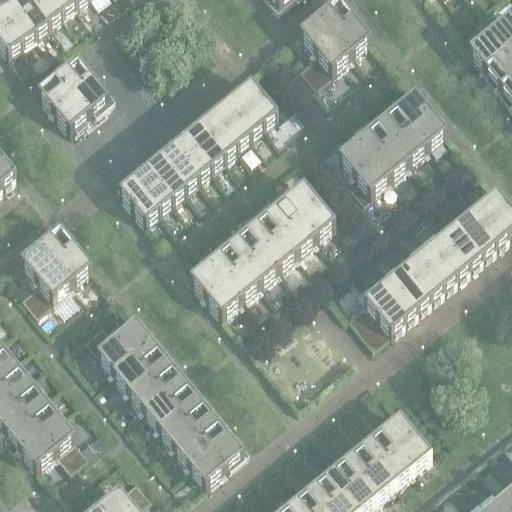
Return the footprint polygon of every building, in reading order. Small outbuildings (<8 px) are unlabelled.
[(63,28),(42,0),(29,0),(24,4),(49,38),(63,28)] [(77,18),(63,0),(42,0),(63,28),(77,18)] [(90,7),(84,0),(63,0),(77,18),(90,7)] [(298,4),(295,0),(262,0),(263,0),(279,20),(298,4)] [(435,0),(417,0),(424,9),(435,0)] [(49,38),(24,4),(10,14),(35,48),(49,38)] [(355,33),(339,13),(319,29),(335,49),(355,33)] [(35,48),(10,14),(0,21),(0,29),(22,58),(35,48)] [(511,35),(508,31),(497,18),(482,31),(492,43),(488,46),(504,66),(511,59),(511,35)] [(22,58),(0,29),(0,57),(8,69),(22,58)] [(335,49),(319,29),(299,45),(316,66),(335,49)] [(371,53),(355,33),(335,49),(352,69),(371,53)] [(504,66),(488,46),(468,62),(485,82),(504,66)] [(352,69),(335,49),(316,66),(331,85),(332,85),(352,69)] [(316,66),(300,79),(315,98),(331,85),(316,66)] [(511,92),(511,75),(504,66),(485,82),(501,102),(511,92)] [(94,92),(77,72),(57,89),(74,108),(94,92)] [(74,108),(57,89),(38,105),(54,125),(74,108)] [(110,112),(94,92),(74,108),(90,128),(110,112)] [(511,92),(501,102),(511,115),(511,92)] [(278,128),(251,96),(237,107),(264,140),(278,128)] [(431,126),(415,106),(395,122),(411,142),(431,126)] [(264,140),(237,107),(224,118),(251,151),(264,140)] [(90,128),(74,108),(54,125),(70,144),(90,128)] [(251,151),(224,118),(211,129),(238,161),(251,151)] [(411,142),(395,122),(377,138),(393,157),(411,142)] [(447,145),(431,126),(411,142),(427,161),(447,145)] [(238,161),(211,129),(198,139),(225,172),(238,161)] [(393,157),(377,138),(358,153),(374,173),(393,157)] [(225,172),(198,139),(185,150),(212,183),(225,172)] [(427,161),(411,142),(393,157),(409,177),(427,161)] [(212,183),(185,150),(172,160),(199,193),(212,183)] [(374,173),(358,153),(338,169),(355,189),(374,173)] [(409,177),(393,157),(374,173),(390,192),(409,177)] [(199,193),(172,160),(159,171),(186,204),(199,193)] [(17,188),(0,167),(0,196),(2,199),(17,188)] [(186,204),(159,171),(146,182),(173,215),(186,204)] [(390,192),(374,173),(355,189),(370,208),(390,192)] [(173,215),(146,182),(133,192),(160,225),(173,215)] [(355,189),(348,195),(363,213),(370,208),(355,189)] [(160,225),(133,192),(119,204),(146,237),(160,225)] [(319,216),(326,211),(311,192),(304,198),(319,216)] [(304,198),(304,197),(284,214),(300,233),(319,216),(304,198)] [(511,247),(511,224),(496,205),(482,217),(509,250),(511,247)] [(300,233),(284,214),(265,229),(281,248),(300,233)] [(336,236),(319,216),(300,233),(316,253),(336,236)] [(509,250),(482,217),(469,228),(496,260),(509,250)] [(496,260),(469,228),(456,238),(483,271),(496,260)] [(281,248),(265,229),(247,244),(263,263),(281,248)] [(316,253),(300,233),(281,248),(297,268),(316,253)] [(483,271),(456,238),(443,249),(470,282),(483,271)] [(77,261),(60,241),(41,257),(57,277),(77,261)] [(263,263),(247,244),(228,259),(244,279),(263,263)] [(297,268),(281,248),(263,263),(279,283),(297,268)] [(470,282),(443,249),(430,259),(457,292),(470,282)] [(57,277),(41,257),(21,274),(37,293),(57,277)] [(244,279),(228,259),(210,274),(226,294),(244,279)] [(457,292),(430,259),(417,270),(444,303),(457,292)] [(93,281),(77,261),(57,277),(73,297),(93,281)] [(279,283),(263,263),(244,279),(260,298),(279,283)] [(444,303),(417,270),(404,281),(431,314),(444,303)] [(226,294),(210,274),(190,291),(206,310),(226,294)] [(73,297),(57,277),(37,293),(37,294),(53,313),(73,297)] [(260,298),(244,279),(226,294),(242,313),(260,298)] [(431,314),(404,281),(391,291),(418,324),(431,314)] [(418,324),(391,291),(378,302),(405,335),(418,324)] [(37,294),(21,307),(37,326),(53,313),(37,294)] [(242,313),(226,294),(206,310),(222,330),(242,313)] [(405,335),(378,302),(364,314),(379,332),(389,344),(391,346),(405,335)] [(364,314),(348,328),(362,346),(379,332),(364,314)] [(389,344),(379,332),(362,346),(373,358),(389,344)] [(103,334),(84,350),(98,366),(97,366),(116,350),(103,334)] [(152,354),(136,334),(116,350),(133,370),(152,354)] [(116,350),(97,366),(113,386),(133,370),(116,350)] [(168,373),(152,354),(133,370),(148,389),(168,373)] [(0,385),(14,374),(0,357),(0,385)] [(148,389),(133,370),(113,386),(129,405),(148,389)] [(183,391),(171,377),(168,373),(148,389),(163,407),(183,391)] [(29,393),(14,374),(0,385),(0,397),(10,409),(29,393)] [(163,407),(148,389),(129,405),(144,423),(163,407)] [(198,410),(183,391),(163,407),(178,426),(198,410)] [(44,412),(29,393),(10,409),(25,428),(44,412)] [(0,416),(10,409),(0,397),(0,416)] [(178,426),(163,407),(144,423),(159,442),(178,426)] [(25,428),(10,409),(0,416),(0,436),(5,444),(25,428)] [(213,428),(198,410),(178,426),(194,444),(213,428)] [(60,430),(44,412),(25,428),(40,446),(60,430)] [(194,444),(178,426),(159,442),(174,460),(194,444)] [(40,446),(25,428),(5,444),(21,462),(40,446)] [(228,447),(213,428),(194,444),(209,463),(228,447)] [(416,448),(400,429),(380,445),(396,465),(416,448)] [(76,450),(60,430),(40,446),(57,466),(75,451),(76,450)] [(511,511),(511,441),(425,511),(511,511)] [(209,463),(194,444),(174,460),(189,479),(209,463)] [(396,465),(380,445),(362,460),(378,480),(396,465)] [(57,466),(40,446),(21,462),(37,482),(57,466)] [(245,467),(228,447),(209,463),(225,483),(245,467)] [(432,468),(416,448),(396,465),(412,484),(432,468)] [(75,451),(57,466),(70,482),(88,467),(75,451)] [(378,480),(362,460),(343,475),(359,495),(378,480)] [(225,483),(209,463),(189,479),(206,499),(225,483)] [(412,484),(396,465),(378,480),(394,499),(412,484)] [(359,495),(343,475),(325,491),(341,510),(359,495)] [(378,511),(394,499),(378,480),(359,495),(373,511),(378,511)] [(136,490),(120,503),(127,511),(147,511),(152,509),(136,490)] [(338,511),(341,510),(325,491),(306,506),(311,511),(338,511)] [(373,511),(359,495),(341,510),(342,511),(373,511)] [(127,511),(120,503),(108,511),(127,511)]
